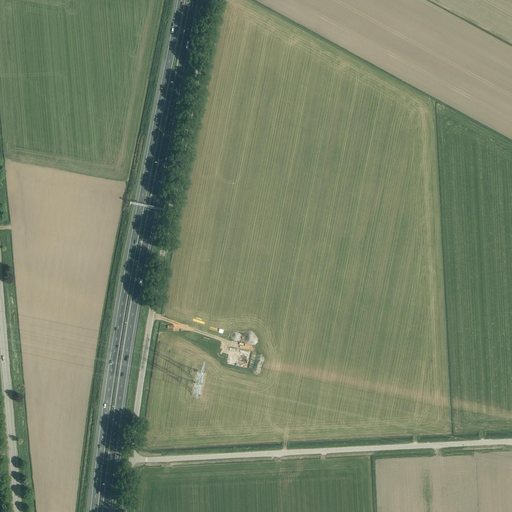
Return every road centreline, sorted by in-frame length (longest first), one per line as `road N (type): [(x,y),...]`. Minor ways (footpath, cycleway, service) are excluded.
road 1 (motorway): [(181,0),(126,281),(93,511)]
road 2 (motorway): [(106,511),(194,0)]
road 3 (unclassified): [(215,0),(131,458)]
road 4 (unclassified): [(131,458),(511,441)]
road 5 (tertiary): [(17,511),(0,299)]
